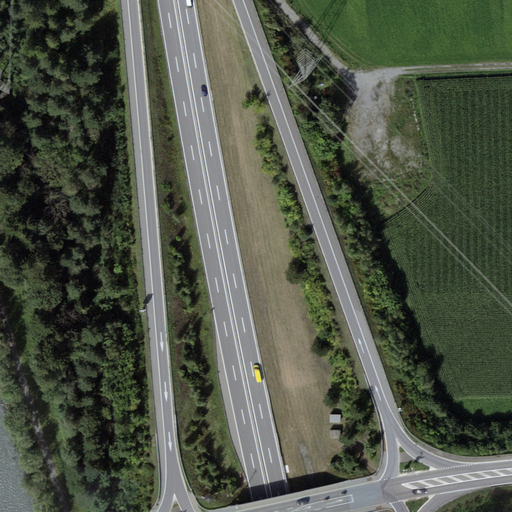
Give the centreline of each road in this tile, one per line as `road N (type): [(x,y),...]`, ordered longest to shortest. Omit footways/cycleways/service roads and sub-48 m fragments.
road 1 (trunk): [(282,511),(185,0)]
road 2 (trunk): [(166,0),(263,511)]
road 3 (trunk): [(132,0),(177,480)]
road 4 (trunk): [(392,428),(239,0)]
road 5 (track): [(511,66),(348,73)]
